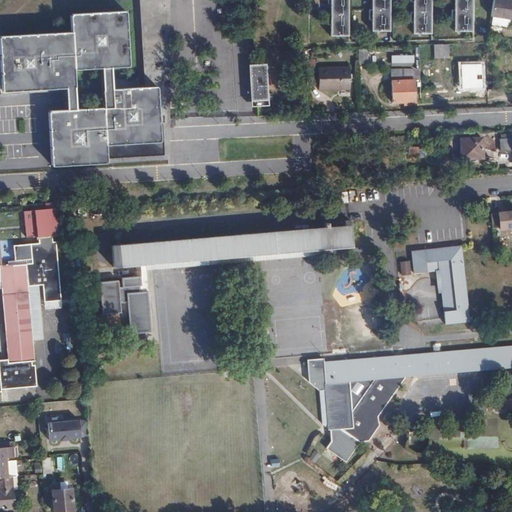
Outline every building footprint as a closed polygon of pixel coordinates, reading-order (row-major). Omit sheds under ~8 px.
[(144,0),(150,87),(157,86),(159,119),(165,119),(164,86),(163,0),(144,0)] [(330,36),(348,36),(348,24),(348,0),(327,0),(327,4),(330,4),(330,15),(327,15),(327,25),(330,25),(330,36)] [(371,31),(390,31),(390,19),(389,0),(371,0),(371,10),(369,10),(369,20),(371,20),(371,31)] [(413,23),(412,34),(431,34),(431,0),(410,0),(410,3),(413,3),(413,13),(410,13),(410,23),(413,23)] [(454,21),(454,32),(472,32),(472,0),(453,0),(454,10),(451,10),(451,21),(454,21)] [(511,0),(493,0),(491,16),(511,20),(511,13),(511,0)] [(0,36),(0,59),(2,91),(64,88),(66,110),(48,111),(51,165),(168,159),(165,119),(159,119),(157,86),(150,87),(112,90),(111,67),(128,66),(125,11),(70,14),(71,32),(0,36)] [(442,45),(442,44),(433,44),(434,58),(448,58),(448,45),(442,45)] [(390,66),(413,66),(413,54),(390,55),(390,66)] [(248,65),(251,107),(256,106),(268,106),(266,64),(248,65)] [(481,64),(461,65),(462,86),(466,86),(466,88),(481,87),(481,64)] [(318,71),(305,71),(305,87),(318,86),(318,90),(350,89),(350,69),(318,69),(318,71)] [(413,80),(391,80),(392,98),(399,98),(399,100),(414,100),(413,80)] [(481,158),(480,138),(459,138),(459,158),(481,158)] [(510,150),(510,139),(498,140),(499,150),(510,150)] [(63,235),(60,207),(23,211),(26,237),(36,236),(37,237),(63,235)] [(511,211),(491,214),(493,229),(502,228),(503,230),(511,229),(511,211)] [(351,247),(349,225),(259,232),(112,245),(114,267),(166,263),(351,247)] [(463,247),(413,253),(416,275),(441,272),(447,325),(472,322),(463,247)] [(411,274),(408,260),(398,262),(401,276),(411,274)] [(66,279),(73,278),(72,262),(64,263),(66,279)] [(3,265),(0,265),(2,287),(2,290),(11,378),(12,385),(13,392),(36,390),(23,263),(3,265)] [(41,282),(66,279),(64,263),(39,265),(41,282)] [(359,273),(346,272),(345,296),(357,297),(359,273)] [(119,280),(97,282),(99,314),(124,312),(125,333),(149,331),(146,290),(139,291),(138,276),(119,277),(119,280)] [(511,346),(322,363),(322,360),(306,360),(307,369),(314,375),(309,381),(317,393),(319,427),(325,431),(338,430),(359,444),(366,443),(377,427),(375,418),(402,378),(511,368),(511,346)] [(45,419),(45,440),(77,440),(78,420),(45,419)] [(0,476),(15,475),(16,475),(16,464),(7,465),(6,456),(12,455),(11,445),(3,446),(3,441),(0,441),(0,476)] [(313,450),(307,459),(314,464),(320,455),(313,450)] [(48,457),(41,458),(41,467),(49,466),(48,457)] [(19,470),(30,468),(28,459),(17,461),(19,470)] [(16,488),(15,475),(0,476),(0,507),(13,507),(11,488),(16,488)] [(72,510),(70,488),(51,489),(53,511),(72,510)]
